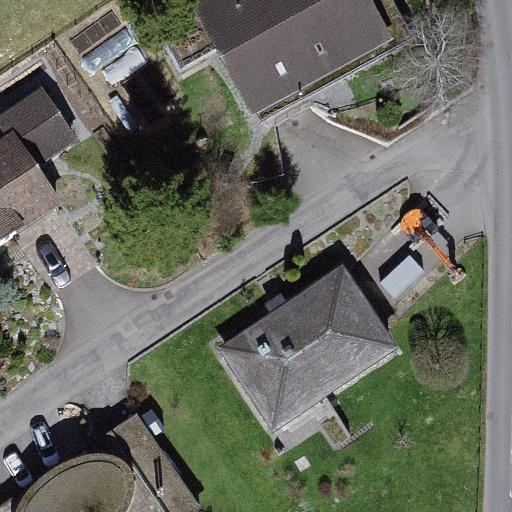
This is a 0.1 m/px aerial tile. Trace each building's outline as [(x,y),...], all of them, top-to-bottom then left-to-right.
[(393,39),(371,0),(194,0),(189,3),(253,117),(393,39)] [(41,88),(2,113),(5,119),(37,167),(77,142),(41,88)] [(5,119),(0,122),(0,246),(63,206),(37,167),(5,119)] [(342,273),(219,349),(277,442),(400,367),(342,273)] [(169,511),(118,439),(14,511),(169,511)]
